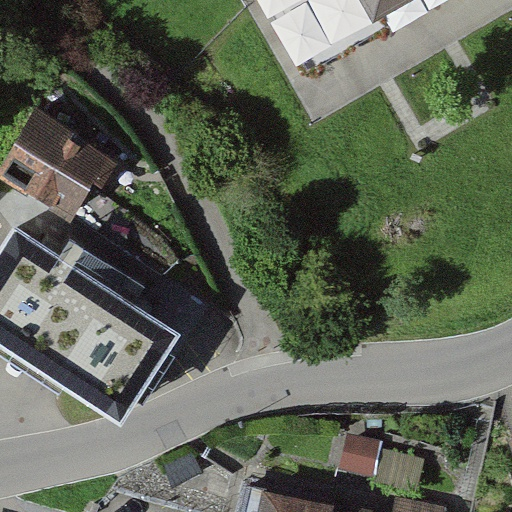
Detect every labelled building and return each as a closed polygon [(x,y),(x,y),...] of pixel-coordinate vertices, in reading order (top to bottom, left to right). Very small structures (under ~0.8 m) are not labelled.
[(397,0),(406,16),(433,0),(397,0)] [(112,163),(36,113),(0,166),(0,167),(76,217),(96,188),(88,183),(94,175),(101,179),(112,163)] [(129,211),(96,188),(76,217),(164,275),(181,261),(170,244),(147,224),(129,211)] [(171,330),(18,230),(0,256),(0,330),(119,408),(171,330)] [(379,441),(357,435),(349,461),(371,468),(379,441)] [(193,452),(170,463),(177,477),(199,467),(193,452)] [(327,511),(330,502),(249,485),(243,511),(327,511)] [(503,511),(511,511),(511,500),(500,504),(503,511)] [(444,511),(445,511),(412,504),(410,511),(373,511),(330,502),(327,511),(444,511)]
